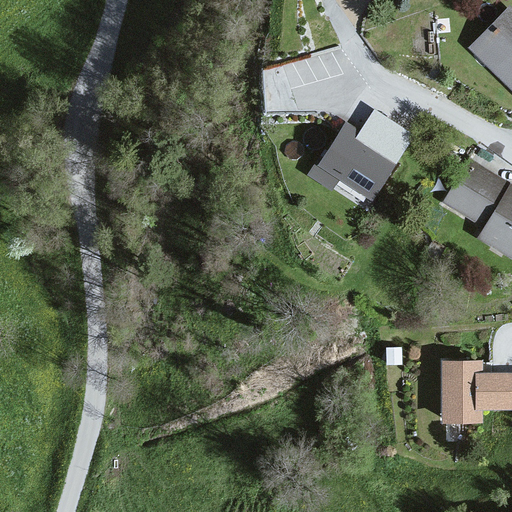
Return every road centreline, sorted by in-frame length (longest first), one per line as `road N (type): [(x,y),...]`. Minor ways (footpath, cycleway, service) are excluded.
road 1 (unclassified): [(108,0),(64,148),(99,389),(63,511)]
road 2 (residential): [(364,78),(381,77),(511,150)]
